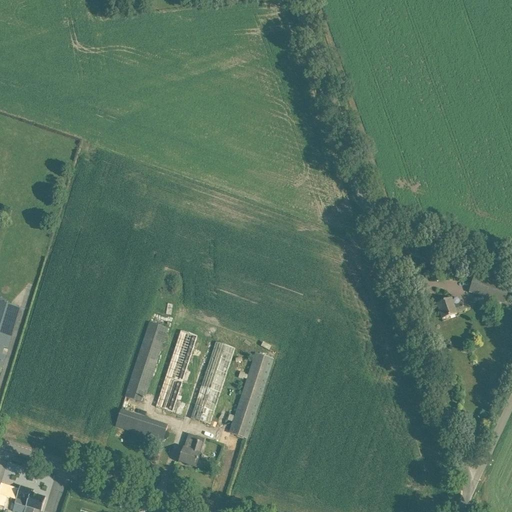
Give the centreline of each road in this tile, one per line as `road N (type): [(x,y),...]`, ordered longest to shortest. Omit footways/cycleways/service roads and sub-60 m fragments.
road 1 (unclassified): [(470,489),(298,0)]
road 2 (tertiary): [(206,511),(0,442)]
road 3 (track): [(378,226),(511,271)]
